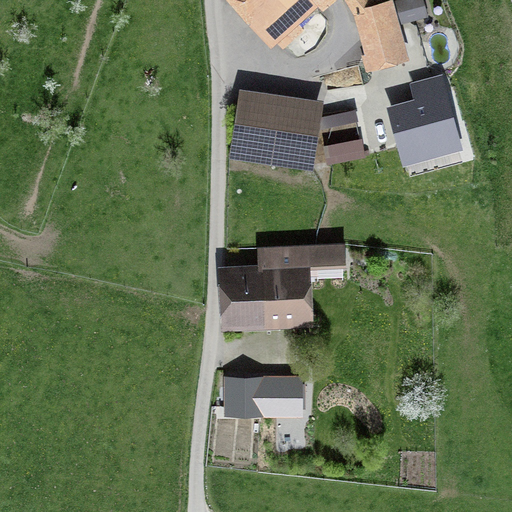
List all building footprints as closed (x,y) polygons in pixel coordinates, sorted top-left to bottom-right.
[(344,0),(352,9),(384,1),(383,0),(235,0),(272,44),(319,0),(344,0)] [(394,0),(387,0),(384,1),(352,9),(368,69),(410,58),(394,0)] [(437,82),(426,78),(415,79),(404,84),(396,92),(392,103),(393,115),(398,125),(407,133),(418,137),(429,136),(440,131),(448,123),(452,112),(451,100),(446,90),(437,82)] [(323,101),(242,89),(231,156),(313,168),(323,101)] [(259,248),(259,266),(313,264),(346,263),(345,245),(259,248)] [(315,327),(313,264),(259,266),(221,268),(223,330),(315,327)] [(300,379),(228,379),(228,413),(300,413),(300,379)]
